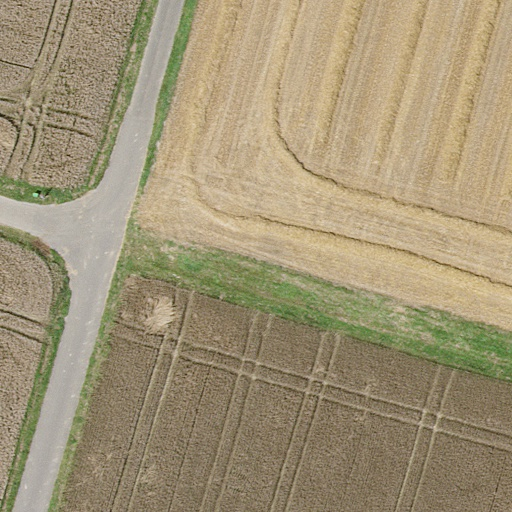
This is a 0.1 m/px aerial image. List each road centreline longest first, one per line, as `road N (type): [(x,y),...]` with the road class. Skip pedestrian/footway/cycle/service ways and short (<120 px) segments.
road 1 (track): [(102,244),(28,511)]
road 2 (track): [(175,0),(102,244)]
